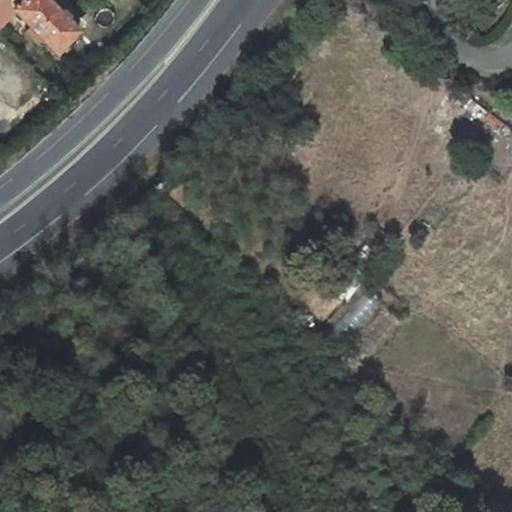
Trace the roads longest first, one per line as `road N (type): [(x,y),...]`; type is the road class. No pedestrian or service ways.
road 1 (secondary): [(0,246),(118,145),(241,0)]
road 2 (secondary): [(196,0),(87,126),(0,198)]
